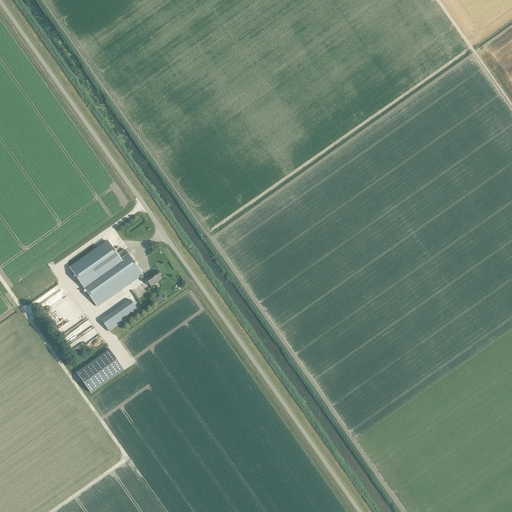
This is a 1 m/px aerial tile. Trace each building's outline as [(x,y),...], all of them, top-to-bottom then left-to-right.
[(108,241),(70,268),(81,284),(98,307),(140,277),(143,282),(146,279),(151,287),(158,282),(158,281),(162,278),(161,277),(156,271),(157,271),(156,270),(150,275),(149,274),(145,277),(145,278),(144,278),(142,275),(143,275),(125,250),(118,255),(108,241)] [(59,300),(71,292),(67,286),(55,294),(59,300)] [(138,311),(130,300),(101,320),(109,332),(138,311)] [(51,308),(54,314),(65,307),(62,301),(51,308)] [(78,315),(82,319),(87,315),(83,311),(78,315)] [(110,348),(77,371),(91,392),(124,369),(110,348)]
